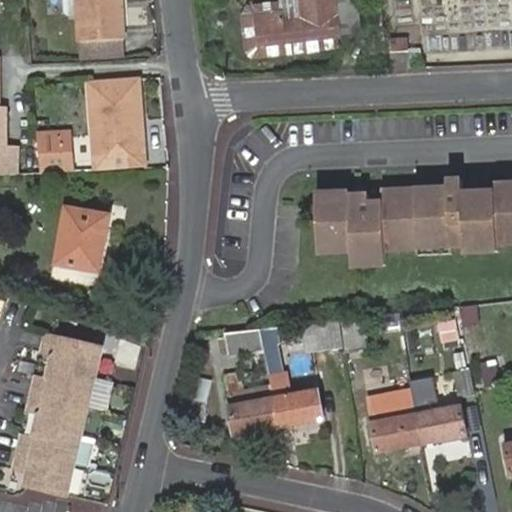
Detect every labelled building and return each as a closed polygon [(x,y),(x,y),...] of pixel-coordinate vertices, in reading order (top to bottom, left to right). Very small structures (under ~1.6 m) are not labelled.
[(81,9),(80,0),(67,0),(69,12),(72,15),(82,14),(81,9)] [(129,37),(126,6),(121,6),(120,0),(80,0),(81,9),(82,14),(84,41),(129,37)] [(270,0),(273,23),(275,43),(288,42),(356,36),(352,0),(270,0)] [(129,37),(84,41),(86,58),(130,54),(129,37)] [(407,50),(408,69),(419,69),(418,43),(407,43),(407,50)] [(392,45),(393,70),(408,69),(407,50),(404,50),(403,44),(392,45)] [(0,145),(11,146),(10,107),(2,106),(1,54),(0,53),(0,145)] [(148,150),(144,79),(95,80),(98,170),(142,169),(141,151),(148,150)] [(0,145),(0,173),(23,173),(22,147),(11,146),(0,145)] [(70,147),(39,149),(41,169),(72,166),(70,147)] [(142,169),(149,168),(148,150),(141,151),(142,169)] [(511,185),(490,187),(490,192),(459,195),(459,183),(444,184),(444,191),(379,195),(379,205),(366,206),(365,199),(346,200),(345,197),(313,199),(316,251),(331,250),(331,258),(349,257),(349,271),(367,270),(367,263),(383,262),(383,254),(397,254),(397,247),(414,246),(414,253),(448,251),(462,250),(462,257),(480,256),(479,248),(495,248),(494,240),(511,239),(511,185)] [(100,271),(109,216),(69,207),(57,262),(100,271)] [(495,248),(511,247),(511,239),(494,240),(495,248)] [(495,255),(495,248),(479,248),(480,256),(495,255)] [(331,250),(316,251),(316,259),(331,258),(331,250)] [(384,270),(383,262),(367,263),(367,270),(384,270)] [(364,350),(360,318),(341,320),(344,344),(345,353),(364,350)] [(387,319),(374,320),(375,330),(388,329),(387,319)] [(344,344),(341,320),(303,325),(308,349),(344,344)] [(449,321),(434,324),(439,350),(453,347),(449,321)] [(283,346),(280,328),(261,330),(264,348),(283,346)] [(264,348),(261,330),(225,334),(228,354),(264,348)] [(65,497),(101,352),(62,343),(48,339),(44,355),(58,359),(52,383),(38,380),(33,397),(29,414),(44,418),(37,442),(23,438),(19,455),(15,471),(29,475),(28,488),(65,497)] [(271,370),(270,385),(288,387),(289,372),(271,370)] [(473,395),(468,370),(454,373),(459,397),(473,395)] [(274,400),(271,387),(240,392),(237,374),(223,376),(226,395),(229,408),(274,400)] [(207,386),(194,383),(187,412),(200,415),(207,386)] [(274,400),(279,428),(323,420),(318,392),(274,400)] [(234,436),(279,428),(274,400),(229,408),(234,436)] [(414,400),(391,404),(394,421),(417,417),(414,400)] [(461,408),(417,417),(421,445),(466,436),(461,408)] [(417,417),(394,421),(371,426),(376,453),(421,445),(417,417)]
